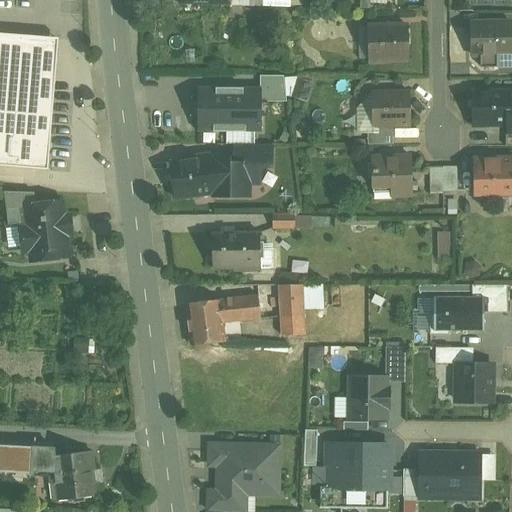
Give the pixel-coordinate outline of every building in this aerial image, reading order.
[(371,0),(361,0),(361,9),(371,9),(371,0)] [(511,23),(472,24),(473,56),(481,55),(482,68),(511,66),(511,23)] [(410,60),(409,27),(371,28),(372,63),(392,63),(392,60),(410,60)] [(0,165),(47,169),(58,41),(0,35),(0,165)] [(263,89),(198,88),(198,133),(263,133),(263,89)] [(411,126),(410,93),(374,94),(375,127),(411,126)] [(511,94),(511,95),(511,93),(474,93),(474,127),(495,126),(495,124),(510,124),(510,132),(510,133),(511,132),(511,94)] [(273,146),(237,146),(237,165),(261,165),(261,166),(273,166),(273,146)] [(411,159),(395,159),(395,157),(374,158),(374,156),(373,156),(374,189),(376,189),(376,188),(393,187),(394,197),(396,197),(396,195),(412,195),(412,197),(414,197),(413,156),(411,156),(411,159)] [(195,161),(172,164),(177,199),(213,194),(215,194),(210,159),(210,157),(194,159),(195,161)] [(511,158),(475,161),(476,196),(511,194),(511,158)] [(237,165),(223,165),(223,159),(210,159),(215,194),(213,194),(213,197),(250,197),(250,184),(261,184),(261,166),(261,165),(237,165)] [(37,206),(35,194),(6,193),(10,225),(21,224),(24,252),(32,251),(33,262),(65,258),(64,247),(68,247),(63,203),(37,206)] [(296,215),(274,215),(274,229),(296,229),(296,215)] [(435,233),(434,257),(445,257),(446,234),(435,233)] [(262,274),(262,235),(214,236),(215,272),(235,271),(235,274),(262,274)] [(304,286),(280,286),(282,318),(306,318),(304,286)] [(471,287),(471,299),(483,299),(483,314),(507,314),(507,287),(471,287)] [(259,295),(187,305),(192,347),(227,343),(225,325),(262,320),(259,295)] [(429,315),(429,337),(448,336),(448,332),(483,332),(483,314),(483,299),(471,299),(434,300),(434,315),(429,315)] [(386,375),(386,382),(405,382),(405,350),(387,349),(386,375)] [(455,364),(472,365),(472,349),(436,349),(436,364),(455,364)] [(472,365),(455,364),(454,405),(493,406),(494,365),(472,365)] [(347,375),(347,422),(387,422),(387,411),(389,411),(389,388),(386,388),(386,382),(386,375),(347,375)] [(313,464),(313,431),(300,431),(299,464),(313,464)] [(280,445),(207,443),(206,469),(215,470),(214,491),(206,490),(206,511),(214,511),(246,511),(247,496),(278,497),(280,445)] [(388,445),(328,445),(328,487),(319,487),(319,510),(387,510),(388,445)] [(35,448),(8,447),(7,473),(33,474),(35,448)] [(92,453),(56,457),(56,449),(35,448),(33,474),(34,474),(35,472),(57,473),(58,483),(50,483),(52,501),(60,500),(60,501),(95,497),(92,472),(95,472),(92,453)] [(482,454),(418,453),(418,471),(418,498),(418,500),(481,501),(482,482),(482,456),(482,454)] [(482,456),(482,482),(496,482),(496,456),(482,456)] [(418,498),(418,471),(404,471),(403,497),(418,498)]
